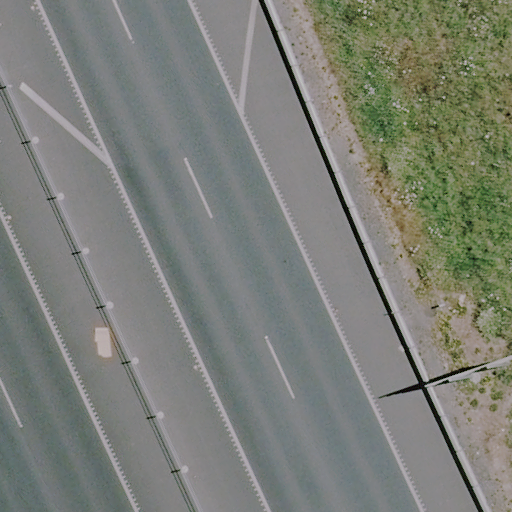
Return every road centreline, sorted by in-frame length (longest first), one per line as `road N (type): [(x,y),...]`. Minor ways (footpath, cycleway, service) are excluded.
road 1 (motorway): [(117,0),(338,511)]
road 2 (motorway): [(60,511),(0,360)]
